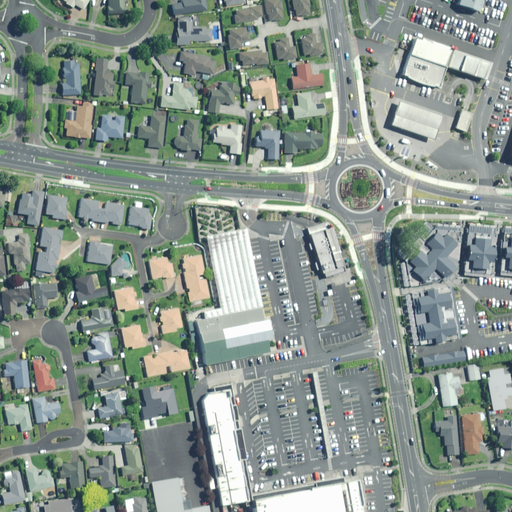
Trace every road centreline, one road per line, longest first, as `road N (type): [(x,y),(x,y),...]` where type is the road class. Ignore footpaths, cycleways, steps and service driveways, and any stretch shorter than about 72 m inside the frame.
road 1 (secondary): [(378,282),(416,488)]
road 2 (secondary): [(336,204),(175,186)]
road 3 (secondary): [(177,170),(336,174)]
road 4 (secondary): [(175,186),(23,164)]
road 5 (secondary): [(26,152),(177,170)]
road 6 (residential): [(148,0),(148,19),(130,39),(39,24)]
road 7 (tertiary): [(32,35),(35,145),(26,152)]
road 8 (tertiary): [(26,152),(16,141),(23,68),(17,37)]
